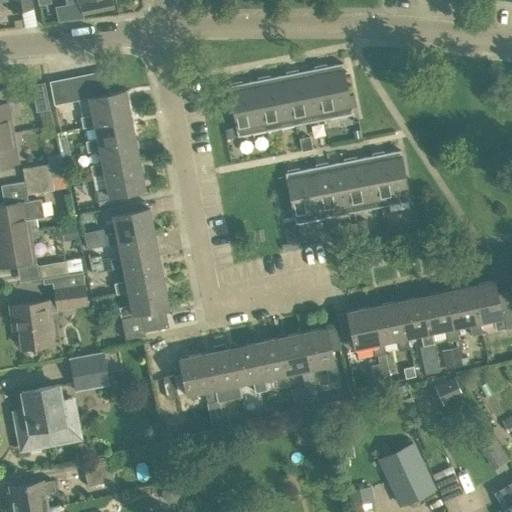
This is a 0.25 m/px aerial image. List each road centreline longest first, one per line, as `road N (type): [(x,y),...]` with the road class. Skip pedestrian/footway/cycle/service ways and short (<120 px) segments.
road 1 (residential): [(326,274),(210,299),(156,30)]
road 2 (residential): [(156,30),(354,25),(511,42)]
road 3 (residential): [(0,50),(156,30)]
